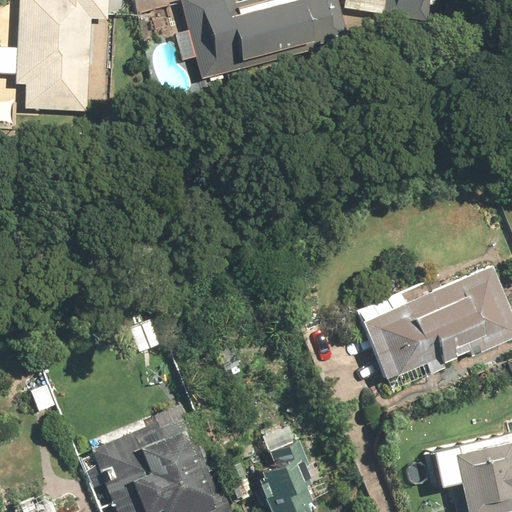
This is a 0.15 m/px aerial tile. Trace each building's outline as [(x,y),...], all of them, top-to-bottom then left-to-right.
[(19,0),(17,48),(0,47),(0,73),(16,74),(16,84),(24,84),(23,107),(88,110),(92,19),(109,20),(109,0),(19,0)] [(184,0),(191,27),(176,30),(183,60),(197,57),(203,79),(282,61),(280,53),(347,37),(338,0),(184,0)] [(385,0),(342,0),(342,8),(385,12),(385,0)] [(438,0),(397,0),(396,19),(437,22),(438,0)] [(511,313),(491,264),(433,289),(429,278),(357,308),(391,388),(462,358),(511,336),(511,313)] [(132,324),(141,353),(162,346),(153,318),(132,324)] [(54,379),(29,387),(37,413),(62,405),(54,379)] [(159,511),(163,511),(228,511),(185,401),(152,413),(154,417),(89,443),(91,450),(107,491),(133,481),(145,511),(159,511)] [(511,511),(511,431),(441,446),(453,511),(511,511)] [(271,511),(310,511),(309,510),(318,505),(294,459),(259,477),(277,509),(271,511)] [(85,511),(84,508),(74,511),(55,511),(48,493),(14,506),(15,511),(85,511)]
